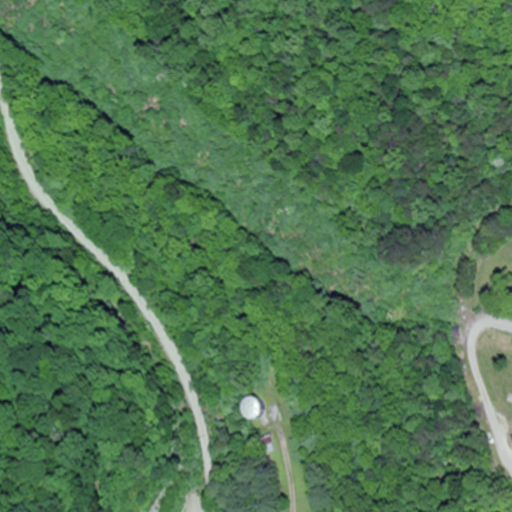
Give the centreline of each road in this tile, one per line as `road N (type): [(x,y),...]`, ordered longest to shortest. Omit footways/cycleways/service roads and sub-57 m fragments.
road 1 (residential): [(215,511),(179,364),(113,267),(34,184),(0,68)]
road 2 (residential): [(511,325),(487,319),(463,352),(473,407),(511,482)]
